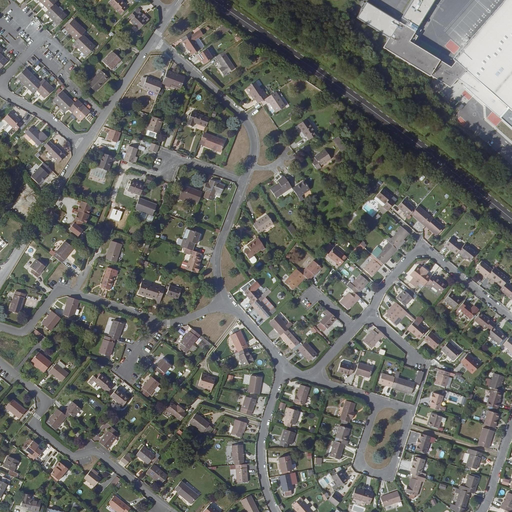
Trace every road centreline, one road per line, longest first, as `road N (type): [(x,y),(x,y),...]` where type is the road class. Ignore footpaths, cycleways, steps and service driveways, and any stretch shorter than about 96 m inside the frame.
road 1 (secondary): [(511,219),(213,0)]
road 2 (residential): [(160,510),(95,451),(71,456),(31,424),(48,402),(0,362)]
road 3 (residential): [(511,318),(422,248),(368,313)]
road 4 (residential): [(0,327),(25,330),(63,291),(156,321)]
road 5 (residential): [(377,401),(360,461),(378,474),(392,468),(406,425),(406,412),(393,405)]
road 6 (residential): [(154,38),(252,128),(251,166)]
road 7 (residential): [(84,145),(1,275)]
road 8 (residential): [(283,368),(260,443),(274,511)]
road 9 (residential): [(121,164),(161,175),(168,154),(246,179)]
road 10 (residential): [(246,179),(219,247),(227,302)]
road 11 (residential): [(154,38),(84,145)]
